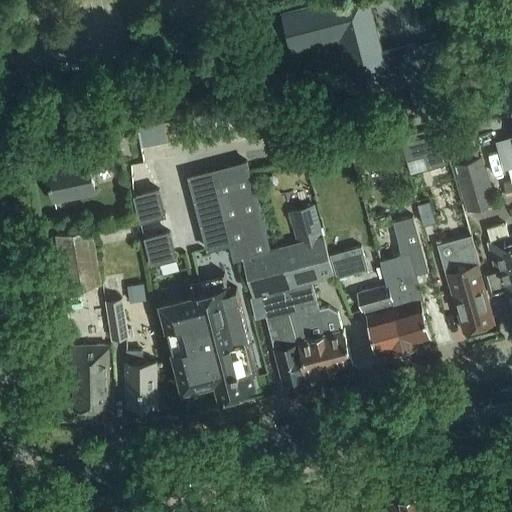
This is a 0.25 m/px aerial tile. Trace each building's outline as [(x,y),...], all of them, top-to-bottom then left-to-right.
[(431,77),(422,42),(391,51),(392,52),(384,55),(372,9),(370,9),(372,15),(368,17),(363,0),(336,0),(285,13),(292,37),(339,25),(353,80),(371,75),(376,92),(431,77)] [(95,102),(111,98),(109,88),(93,91),(95,102)] [(276,120),(287,118),(282,97),(272,99),(276,120)] [(276,120),(272,99),(262,101),(266,122),(276,120)] [(266,122),(262,101),(251,103),(255,124),(266,122)] [(255,124),(251,103),(241,105),(245,126),(255,124)] [(245,126),(241,105),(231,107),(235,128),(245,126)] [(231,107),(220,109),(224,130),(235,128),(231,107)] [(224,130),(220,109),(210,111),(214,132),(224,130)] [(214,132),(210,111),(199,113),(203,134),(214,132)] [(203,134),(199,113),(189,115),(193,136),(203,134)] [(193,136),(189,115),(178,117),(183,138),(193,136)] [(183,138),(178,117),(168,119),(172,140),(183,138)] [(172,140),(168,119),(158,121),(162,142),(172,140)] [(162,142),(158,121),(147,123),(151,144),(162,142)] [(151,144),(147,123),(137,125),(141,146),(151,144)] [(426,154),(429,167),(447,162),(438,131),(400,142),(405,160),(426,154)] [(95,170),(117,165),(111,136),(86,142),(89,155),(65,160),(66,167),(50,171),(56,203),(100,194),(95,170)] [(396,142),(371,148),(374,162),(399,156),(396,142)] [(496,203),(483,155),(480,156),(478,149),(453,156),(468,211),(496,203)] [(259,214),(245,161),(228,166),(244,219),(259,214)] [(244,219),(228,166),(213,170),(228,223),(244,219)] [(259,214),(244,219),(228,223),(213,170),(187,177),(206,249),(229,243),(233,259),(241,257),(251,296),(263,293),(266,306),(265,314),(284,381),(306,375),(306,373),(302,359),(304,358),(284,287),(288,286),(278,247),(268,250),(259,214)] [(138,194),(134,194),(141,221),(168,215),(161,186),(138,192),(138,194)] [(329,305),(320,307),(313,279),(334,273),(316,204),(291,210),(299,242),(278,247),(288,286),(284,287),(304,358),(302,359),(306,373),(322,369),(323,371),(337,367),(337,365),(354,361),(341,310),(329,305)] [(66,288),(103,281),(93,226),(56,233),(66,288)] [(172,229),(145,236),(152,264),(179,257),(172,229)] [(511,234),(511,235),(488,242),(502,291),(508,290),(511,305),(511,234)] [(447,254),(451,270),(448,271),(454,293),(456,297),(465,329),(495,321),(485,284),(479,262),(482,261),(475,237),(447,254)] [(363,244),(331,253),(338,277),(369,267),(363,244)] [(382,259),(388,283),(406,345),(419,341),(429,338),(433,337),(427,315),(429,312),(427,307),(424,305),(422,299),(425,298),(411,250),(382,259)] [(191,281),(194,294),(162,302),(184,389),(217,381),(221,396),(255,387),(251,372),(258,370),(237,288),(230,290),(229,285),(228,285),(225,273),(191,281)] [(388,283),(360,291),(365,309),(382,304),(383,309),(368,314),(370,321),(373,331),(379,353),(384,351),(406,345),(388,283)] [(125,297),(107,299),(112,338),(130,335),(125,297)] [(75,409),(110,409),(110,345),(72,345),(72,391),(75,391),(75,409)] [(127,363),(127,405),(158,405),(158,363),(144,363),(144,350),(128,350),(128,363),(127,363)] [(390,502),(392,511),(435,511),(431,493),(390,502)]
